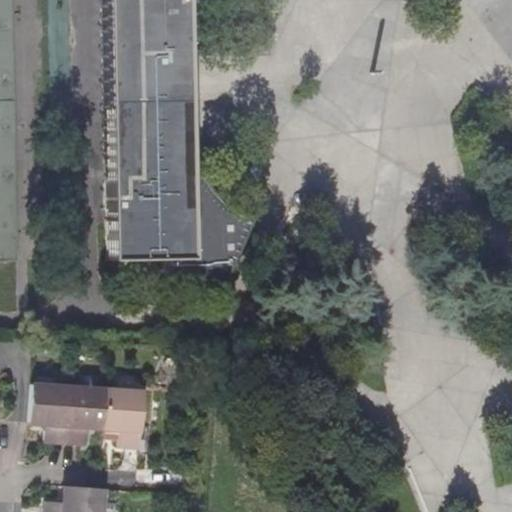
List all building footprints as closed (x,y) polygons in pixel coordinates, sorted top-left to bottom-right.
[(98,0),(103,256),(160,255),(181,254),(182,160),(178,0),(98,0)] [(284,219),(201,185),(182,160),(181,254),(160,255),(160,280),(223,279),(284,219)] [(54,443),(62,443),(65,385),(29,383),(26,423),(42,424),(41,441),(51,442),(54,443)] [(65,385),(62,443),(68,444),(73,444),(81,444),(83,427),(99,428),(102,388),(65,385)] [(138,390),(102,388),(99,428),(113,428),(113,445),(123,447),(129,447),(135,448),(138,390)] [(41,499),(40,511),(98,511),(100,487),(61,484),(59,501),(41,499)]
